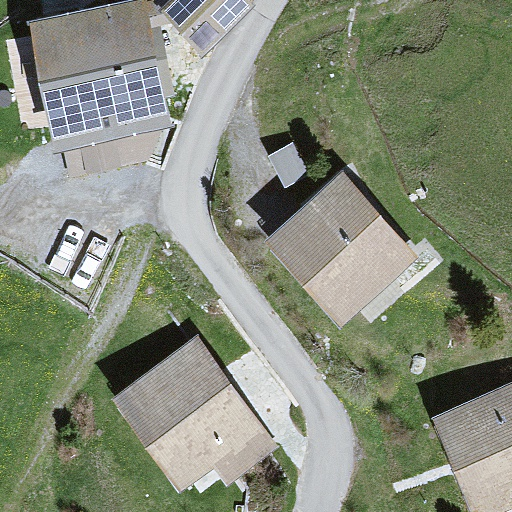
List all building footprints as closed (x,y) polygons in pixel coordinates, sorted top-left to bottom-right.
[(263,0),(201,0),(187,14),(227,55),(274,10),(263,0)] [(171,13),(54,34),(76,154),(193,133),(171,13)] [(359,183),(286,248),(360,332),(434,266),(359,183)] [(217,348),(126,401),(189,510),(280,457),(217,348)] [(511,511),(511,402),(439,429),(468,511),(511,511)]
